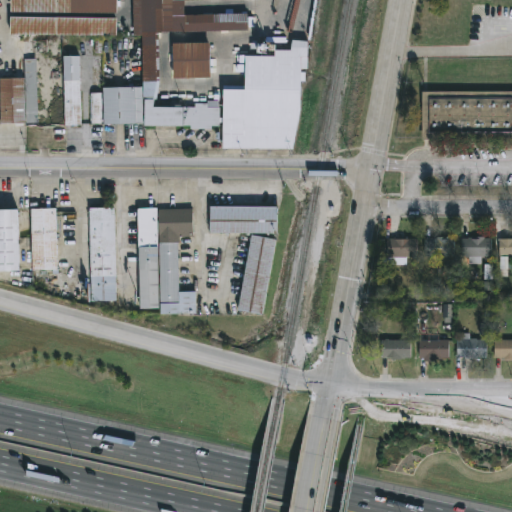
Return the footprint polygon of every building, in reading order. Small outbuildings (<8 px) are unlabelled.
[(116,0),(116,12),(10,11),(10,0),(116,0)] [(185,0),(185,14),(248,13),(248,31),(157,32),(157,80),(153,106),(182,105),(182,100),(218,100),(218,126),(211,126),(211,129),(190,130),(190,125),(144,126),(142,34),(132,34),(131,0),(185,0)] [(19,33),(9,33),(10,15),(117,17),(116,35),(19,33)] [(39,122),(0,122),(0,77),(23,77),(24,36),(39,36),(39,122)] [(174,78),(170,79),(170,71),(173,71),(172,42),(210,41),(210,77),(174,77),(174,78)] [(301,56),(301,72),(305,72),(305,81),(301,81),(300,112),(293,148),(222,147),(223,88),(245,88),(246,54),(275,55),(275,49),(291,49),(291,46),(308,46),(308,56),(301,56)] [(232,71),(245,71),(245,53),(232,53),(232,71)] [(81,125),(65,126),(63,56),(79,55),(81,125)] [(142,124),(103,124),(102,87),(142,86),(142,124)] [(511,138),(422,139),(422,90),(511,90),(511,138)] [(101,124),(89,124),(89,92),(100,92),(101,124)] [(277,233),(209,232),(210,205),(278,206),(277,233)] [(115,301),(88,301),(88,282),(91,283),(89,207),(115,207),(115,301)] [(18,270),(0,270),(0,208),(17,208),(18,270)] [(33,270),(32,270),(31,209),(57,208),(57,269),(33,270)] [(158,308),(139,308),(139,208),(157,208),(158,308)] [(178,243),(177,291),(195,291),(195,314),(160,314),(159,208),(192,209),(192,236),(179,236),(179,243),(178,243)] [(276,239),(261,314),(236,309),(251,234),(276,239)] [(446,236),(454,238),(454,257),(425,257),(425,238),(446,236)] [(485,236),(485,238),(492,238),(492,256),(481,256),(481,263),(468,263),(468,258),(466,258),(466,256),(462,256),(462,238),(485,236)] [(408,238),(417,238),(416,256),(407,256),(407,258),(400,258),(400,262),(387,262),(388,238),(394,238),(394,237),(408,237),(408,238)] [(511,237),(511,256),(499,256),(499,238),(511,237)] [(508,269),(508,257),(500,257),(500,270),(508,269)] [(492,280),(493,265),(485,265),(484,279),(492,280)] [(452,305),(444,305),(443,323),(452,323),(452,305)] [(470,333),(470,338),(487,339),(487,358),(466,359),(466,358),(457,357),(457,340),(460,340),(460,333),(470,333)] [(502,338),(511,338),(511,360),(505,360),(505,357),(494,357),(495,339),(502,338)] [(391,339),(411,340),(411,358),(394,360),(394,357),(381,357),(381,340),(391,339)] [(427,339),(427,340),(449,340),(449,358),(443,358),(443,360),(431,360),(431,357),(419,357),(419,339),(427,339)]
